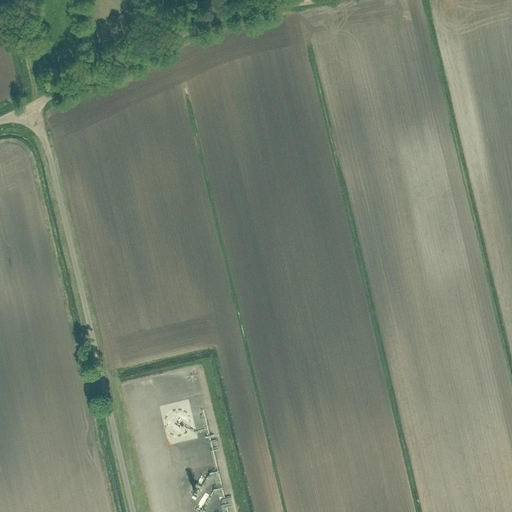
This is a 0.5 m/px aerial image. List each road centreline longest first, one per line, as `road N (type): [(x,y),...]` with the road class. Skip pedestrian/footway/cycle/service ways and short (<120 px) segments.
road 1 (unclassified): [(31,105),(132,511)]
road 2 (unclassified): [(31,105),(225,17),(314,0)]
